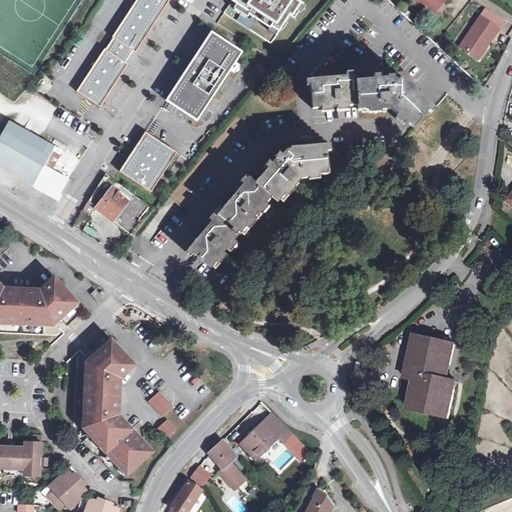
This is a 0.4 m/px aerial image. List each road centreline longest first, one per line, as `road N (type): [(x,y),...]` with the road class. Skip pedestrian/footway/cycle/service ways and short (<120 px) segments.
road 1 (tertiary): [(326,366),(435,280),(457,245),(480,193),(511,64)]
road 2 (residential): [(390,125),(301,131),(251,153),(142,289)]
road 3 (residential): [(199,0),(50,232)]
road 4 (unclassified): [(151,511),(165,476),(247,391)]
road 5 (residential): [(133,283),(31,378)]
road 6 (tertiary): [(311,412),(389,508)]
road 7 (tertiary): [(389,508),(381,477),(335,400)]
